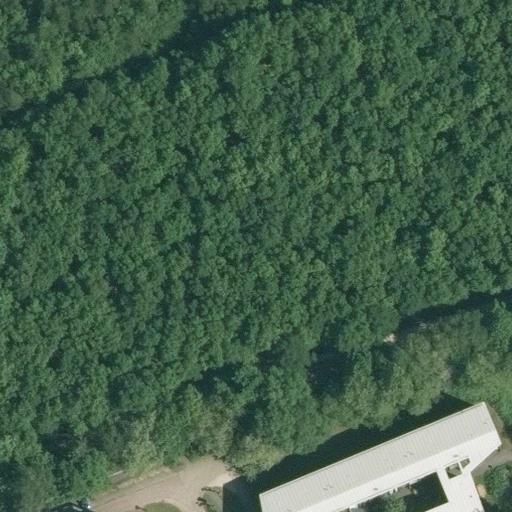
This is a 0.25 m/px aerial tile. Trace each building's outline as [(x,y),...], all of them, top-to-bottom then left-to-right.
[(456,469),(500,451),(484,410),(439,428),(456,469)] [(394,446),(411,488),(456,469),(439,428),(394,446)] [(366,506),(411,488),(394,446),(349,465),(366,506)] [(349,465),(305,483),(316,511),(351,511),(366,506),(349,465)] [(478,511),(466,480),(444,489),(451,507),(439,511),(478,511)] [(316,511),(305,483),(262,501),(266,511),(316,511)]
